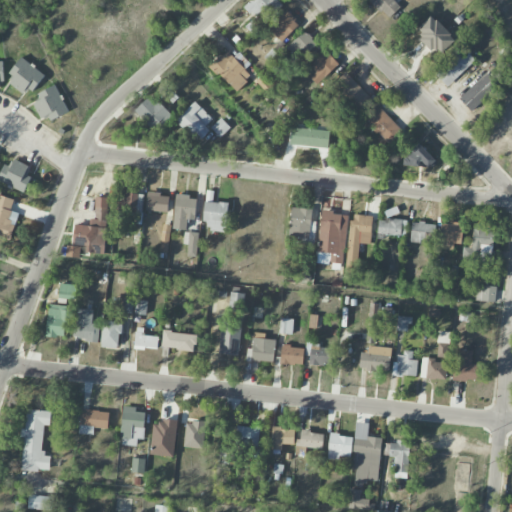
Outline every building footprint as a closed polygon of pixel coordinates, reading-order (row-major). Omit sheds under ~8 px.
[(281,3),(277,0),(252,0),(245,7),(262,24),(281,3)] [(370,0),(388,18),(400,7),(393,0),(370,0)] [(268,28),(281,42),(300,25),(286,10),(268,28)] [(455,39),(432,15),(415,31),(438,56),(455,39)] [(317,43),(305,30),(286,48),(297,61),(317,43)] [(436,74),(448,86),(475,60),(463,47),(436,74)] [(244,69),(250,64),(239,52),(234,58),(227,50),(211,64),(236,91),(252,77),(244,69)] [(322,80),(340,65),(327,50),(309,64),(322,80)] [(9,83),(27,97),(43,74),(20,57),(8,73),(13,77),(9,83)] [(372,100),(346,72),(331,86),(357,114),(372,100)] [(469,110),(499,89),(488,74),(458,96),(469,110)] [(36,93),(39,100),(34,103),(42,122),(67,111),(56,85),(36,93)] [(135,110),(153,130),(170,113),(157,100),(153,104),(147,98),(135,110)] [(206,126),(212,120),(196,102),(176,119),(197,143),(210,131),(206,126)] [(363,116),(389,145),(403,133),(377,103),(363,116)] [(230,128),(221,118),(211,128),(220,137),(230,128)] [(290,146),(329,147),(329,130),(291,128),(290,146)] [(422,140),(406,157),(424,173),(440,156),(422,140)] [(11,167),(4,164),(0,172),(0,180),(23,192),(31,177),(25,174),(29,167),(14,159),(11,167)] [(146,211),(168,212),(169,194),(147,193),(146,211)] [(11,210),(14,200),(0,194),(0,236),(10,240),(19,213),(11,210)] [(143,212),(143,194),(123,194),(123,201),(116,201),(116,212),(143,212)] [(197,197),(176,195),(173,229),(187,230),(187,219),(195,220),(197,197)] [(74,225),(73,246),(86,246),(86,253),(105,254),(107,198),(94,197),(93,225),(74,225)] [(227,231),(228,203),(205,202),(204,230),(227,231)] [(312,209),(290,208),(289,237),(314,238),(315,221),(311,221),(312,209)] [(344,264),(347,214),(321,212),(317,262),(344,264)] [(373,216),(351,214),(347,265),(357,265),(359,243),(370,244),(373,216)] [(377,234),(405,237),(407,221),(379,218),(377,234)] [(435,223),(411,222),(410,242),(434,243),(435,223)] [(462,260),(493,261),(494,224),(473,223),(472,248),(463,247),(462,260)] [(454,244),(461,244),(462,225),(440,224),(440,250),(454,250),(454,244)] [(187,256),(196,257),(199,233),(185,232),(183,244),(188,245),(187,256)] [(80,247),(67,246),(66,257),(80,258),(80,247)] [(495,302),(496,286),(476,285),(476,301),(495,302)] [(244,294),(231,292),(229,310),(243,312),(244,294)] [(133,300),(123,299),(122,313),(133,313),(133,300)] [(134,315),(146,315),(147,300),(135,300),(134,315)] [(378,304),(369,304),(367,343),(376,344),(378,304)] [(46,336),(64,338),(66,321),(71,321),(72,307),(49,305),(46,336)] [(411,317),(398,316),(396,330),(409,332),(411,317)] [(100,325),(74,322),(72,338),(98,342),(100,325)] [(120,348),(121,322),(102,322),(101,348),(120,348)] [(144,328),(136,327),(135,348),(157,349),(158,336),(144,335),(144,328)] [(239,355),(240,328),(220,327),(219,354),(239,355)] [(197,335),(163,331),(161,347),(196,351),(197,335)] [(450,333),(440,331),(436,357),(446,358),(450,333)] [(275,339),(265,339),(265,333),(253,333),(252,349),(247,349),(246,360),(274,362),(275,339)] [(333,348),(318,347),(319,343),(306,341),(305,356),(309,356),(309,364),(331,366),(333,348)] [(303,365),(304,347),(281,346),(280,364),(303,365)] [(368,353),(361,352),(359,370),(387,372),(389,347),(368,346),(368,353)] [(453,379),(480,383),(482,365),(471,364),(473,351),(456,349),(453,379)] [(395,352),(393,376),(416,377),(417,360),(412,360),(412,353),(395,352)] [(446,379),(447,363),(436,362),(436,358),(421,358),(420,379),(446,379)] [(137,446),(138,439),(144,439),(146,413),(136,412),(136,407),(123,406),(121,439),(123,439),(123,445),(137,446)] [(21,469),(50,471),(50,456),(42,456),(44,425),(50,426),(51,411),(27,409),(25,429),(23,429),(21,469)] [(93,435),(94,428),(108,429),(109,412),(80,409),(78,434),(93,435)] [(174,457),(177,420),(161,419),(161,425),(154,424),(151,455),(174,457)] [(186,421),(184,447),(204,448),(205,422),(186,421)] [(378,481),(382,438),(367,437),(368,423),(357,422),(351,485),(365,486),(366,480),(378,481)] [(235,446),(258,447),(259,427),(236,426),(235,446)] [(294,445),(294,429),(271,428),(271,449),(282,449),(282,444),(294,445)] [(322,450),(323,432),(301,431),(300,439),(296,439),(295,449),(322,450)] [(328,454),(351,456),(352,436),(330,434),(328,454)] [(131,472),(144,473),(146,459),(132,458),(131,472)] [(360,490),(349,489),(349,509),(369,509),(369,499),(360,499),(360,490)] [(53,496),(28,495),(28,509),(52,510),(53,496)]
